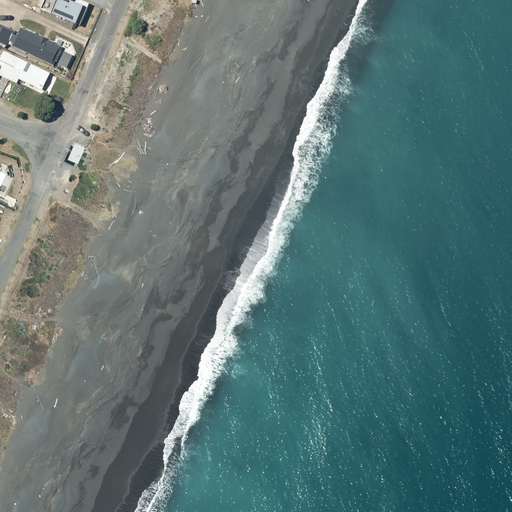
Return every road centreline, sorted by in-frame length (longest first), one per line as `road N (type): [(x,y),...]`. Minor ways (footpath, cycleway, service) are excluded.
road 1 (residential): [(118,0),(54,145)]
road 2 (residential): [(54,145),(0,275)]
